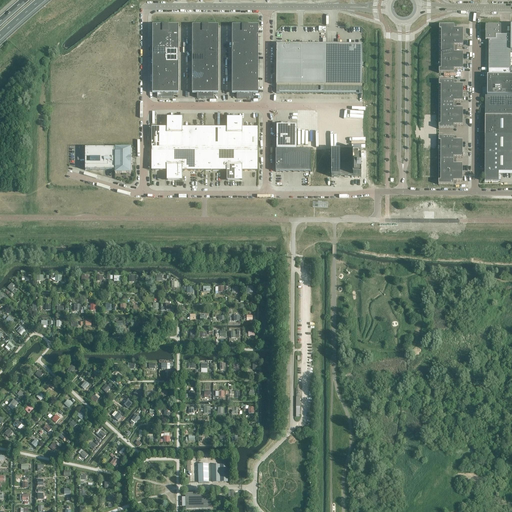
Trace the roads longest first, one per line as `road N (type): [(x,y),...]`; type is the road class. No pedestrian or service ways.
road 1 (unclassified): [(266,6),(148,8),(144,104)]
road 2 (unclassified): [(474,192),(476,8)]
road 3 (unclassified): [(402,175),(410,22)]
road 4 (unclassified): [(397,22),(402,175)]
road 5 (unclassified): [(143,193),(267,191)]
road 6 (unclassified): [(144,104),(266,105)]
